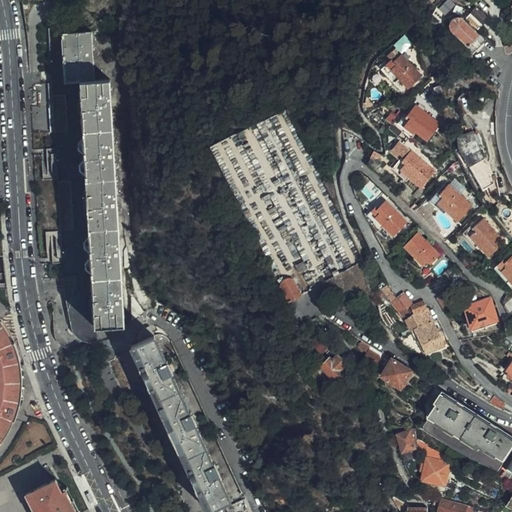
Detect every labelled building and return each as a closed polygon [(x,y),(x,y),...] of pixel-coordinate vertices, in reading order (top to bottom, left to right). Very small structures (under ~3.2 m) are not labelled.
[(477,28),(488,17),(477,6),(466,17),(477,28)] [(469,48),(480,37),(463,21),(458,19),(454,20),(451,24),(450,28),(452,33),(469,48)] [(96,82),(94,51),(93,33),(75,35),(62,35),(65,84),(81,83),(97,327),(125,326),(110,81),(96,82)] [(65,84),(62,35),(53,36),(49,36),(49,47),(51,85),(48,85),(51,134),(55,134),(60,212),(66,292),(68,309),(72,325),(73,328),(97,327),(81,83),(65,84)] [(423,76),(400,53),(387,66),(409,89),(423,76)] [(414,104),(406,114),(401,120),(418,134),(428,142),(441,125),(414,104)] [(333,267),(340,265),(295,111),(248,124),(237,144),(284,130),(287,134),(290,131),(301,144),(286,156),(290,167),(274,179),(272,180),(277,171),(266,174),(246,163),(227,178),(266,227),(277,233),(267,236),(270,245),(282,241),(286,254),(306,265),(301,269),(317,278),(320,272),(324,278),(329,270),(317,264),(322,255),(329,253),(333,267)] [(393,126),(409,138),(413,140),(418,134),(401,120),(406,114),(404,112),(393,126)] [(391,126),(388,130),(398,139),(402,135),(391,126)] [(459,148),(469,165),(483,189),(492,184),(484,158),(472,130),(458,138),(459,148)] [(435,173),(399,141),(393,149),(403,158),(395,168),(421,190),(435,173)] [(459,158),(463,165),(466,167),(469,165),(459,148),(455,151),(459,158)] [(384,167),(374,157),(370,169),(384,183),(393,174),(385,167),(384,167)] [(472,207),(447,184),(433,199),(458,222),(472,207)] [(376,219),(370,225),(376,234),(384,226),(394,235),(407,222),(383,199),(371,213),(376,219)] [(486,214),(480,219),(491,231),(497,226),(486,214)] [(501,244),(491,231),(480,219),(461,235),(483,260),(501,244)] [(442,256),(418,232),(404,246),(428,269),(442,256)] [(453,241),(448,245),(460,257),(465,252),(453,241)] [(511,253),(498,267),(511,282),(511,253)] [(410,276),(425,286),(429,282),(413,267),(407,273),(410,276)] [(284,279),(280,285),(290,302),(302,296),(292,279),(290,278),(286,277),(284,279)] [(327,292),(322,285),(314,290),(320,296),(327,292)] [(457,288),(446,298),(447,299),(440,303),(447,316),(457,310),(465,304),(457,288)] [(398,296),(406,307),(413,302),(404,291),(398,296)] [(413,315),(413,314),(411,315),(406,307),(398,296),(395,292),(385,293),(407,323),(415,319),(413,315)] [(497,321),(490,296),(461,310),(468,335),(478,334),(497,321)] [(426,307),(422,299),(410,305),(413,312),(426,307)] [(427,309),(413,315),(415,319),(420,330),(415,332),(426,357),(445,348),(427,309)] [(415,319),(407,323),(411,334),(415,332),(420,330),(415,319)] [(0,437),(6,428),(11,418),(15,419),(18,410),(21,396),(22,390),(22,381),(22,374),(21,368),(20,364),(18,353),(14,341),(10,341),(5,329),(1,323),(0,321),(0,437)] [(97,327),(73,328),(74,330),(75,332),(77,336),(83,341),(88,343),(95,343),(98,343),(97,327)] [(231,501),(151,327),(140,332),(144,342),(139,344),(214,508),(231,501)] [(329,346),(320,336),(312,342),(321,353),(329,346)] [(371,346),(362,341),(360,347),(367,353),(369,350),(371,346)] [(369,350),(367,353),(365,358),(382,377),(386,370),(380,364),(381,361),(380,357),(369,350)] [(349,369),(333,352),(328,356),(329,359),(322,366),(335,381),(349,369)] [(404,383),(411,372),(392,360),(386,370),(382,377),(382,378),(400,389),(401,388),(404,383)] [(508,459),(511,451),(511,437),(443,393),(436,404),(438,405),(430,419),(463,441),(464,440),(492,457),(493,456),(506,464),(508,459)] [(496,408),(503,411),(506,406),(494,398),(490,405),(496,408)] [(416,450),(410,432),(398,437),(404,453),(416,450)] [(0,471),(0,511),(38,511),(28,489),(53,478),(42,453),(0,471)] [(446,487),(451,465),(427,459),(423,481),(446,487)] [(59,475),(53,478),(28,489),(38,511),(74,511),(64,488),(59,475)] [(64,488),(74,511),(81,511),(70,486),(64,488)] [(401,511),(410,507),(395,498),(393,499),(397,506),(401,511)] [(451,502),(443,500),(439,511),(466,511),(468,507),(451,502)]
